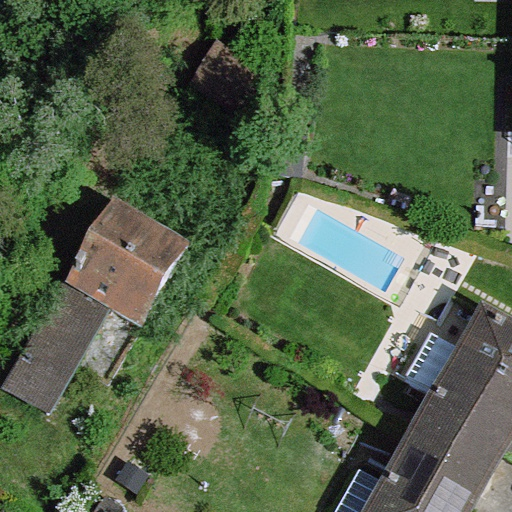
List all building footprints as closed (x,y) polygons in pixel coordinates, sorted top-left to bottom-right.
[(264,77),(220,49),(195,89),(240,117),(264,77)] [(114,212),(25,367),(67,391),(114,311),(146,330),(187,255),(114,212)] [(416,445),(487,485),(507,452),(511,442),(511,332),(486,318),(466,355),(442,399),(416,445)] [(409,381),(442,399),(466,355),(434,338),(409,381)] [(472,511),(487,485),(416,445),(390,491),(378,511),(472,511)] [(378,511),(390,491),(363,477),(342,511),(378,511)]
